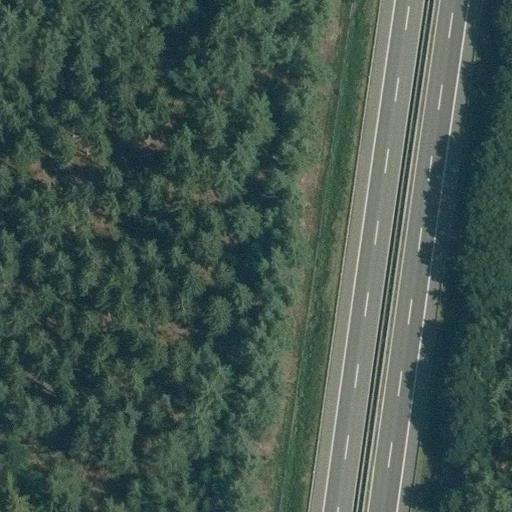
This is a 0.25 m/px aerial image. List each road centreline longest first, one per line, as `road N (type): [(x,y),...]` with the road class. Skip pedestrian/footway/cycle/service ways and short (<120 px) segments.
road 1 (motorway): [(409,0),(338,511)]
road 2 (motorway): [(382,511),(453,0)]
